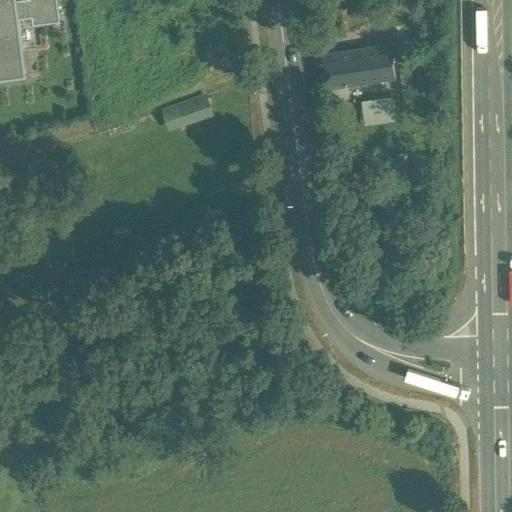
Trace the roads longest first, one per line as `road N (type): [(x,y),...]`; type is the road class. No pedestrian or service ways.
road 1 (residential): [(278,0),(322,290),(355,335),(414,358)]
road 2 (primary): [(498,0),(501,254)]
road 3 (primary): [(501,356),(500,511)]
road 4 (primary): [(501,254),(452,330),(414,358)]
